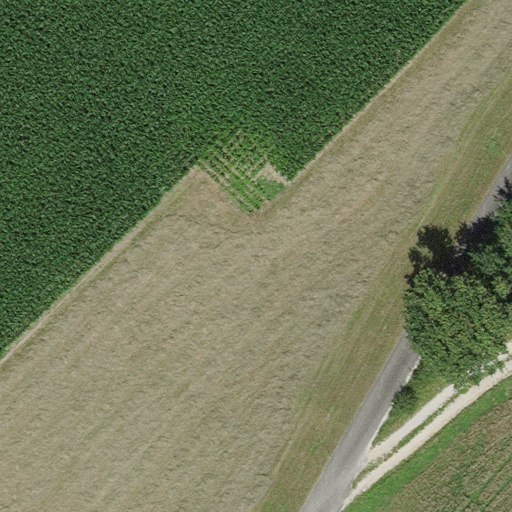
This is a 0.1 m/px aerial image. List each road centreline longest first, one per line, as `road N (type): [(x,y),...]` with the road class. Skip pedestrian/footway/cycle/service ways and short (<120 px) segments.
road 1 (track): [(308,511),(511,182)]
road 2 (track): [(313,504),(511,346)]
